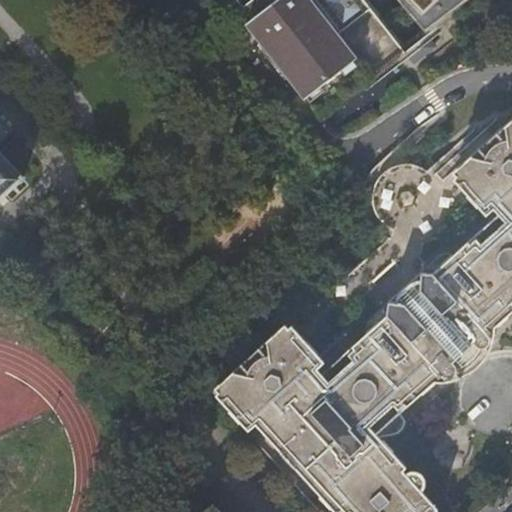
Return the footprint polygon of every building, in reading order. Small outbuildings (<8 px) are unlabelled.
[(413,42),(402,50),(363,0),(242,0),(247,5),(244,8),(251,17),(265,35),(261,40),(257,43),(284,77),(288,75),(315,108),(317,107),(325,107),(327,110),(361,84),(364,87),(406,55),(417,47),(413,42)] [(404,0),(425,26),(428,30),(464,4),(469,0),(404,0)] [(261,40),(265,35),(251,17),(246,21),(261,40)] [(428,41),(417,47),(406,55),(412,61),(432,46),(428,41)] [(438,169),(435,172),(430,167),(427,170),(419,166),(411,164),(403,164),(389,170),(380,180),(377,189),(376,199),(380,210),(387,220),(397,226),(391,236),(300,319),(294,315),(218,384),(254,423),(263,416),(348,511),(431,511),(442,503),(424,482),(426,476),(425,472),(420,469),(412,470),(407,463),(411,460),(382,428),(442,373),(451,375),(460,373),(472,367),(481,361),(491,348),(495,338),(496,323),(511,308),(511,115),(445,177),(438,169)] [(0,142),(11,131),(0,119),(0,201),(24,179),(0,152),(0,142)]
